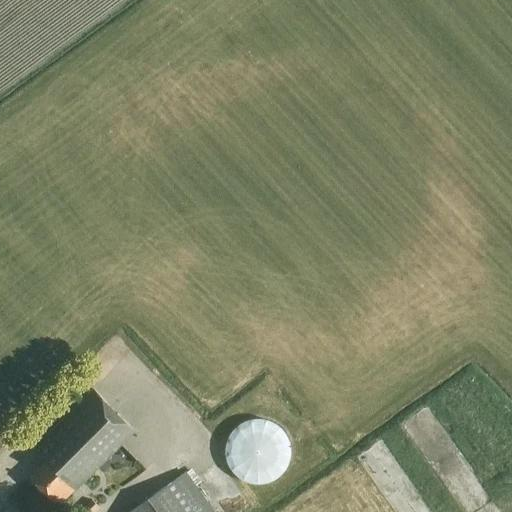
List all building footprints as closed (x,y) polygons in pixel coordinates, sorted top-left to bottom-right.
[(60,504),(119,444),(133,429),(93,389),(34,449),(45,461),(28,478),(52,501),(54,499),(60,504)] [(423,404),(397,417),(409,439),(434,427),(423,404)] [(257,485),(261,485),(264,484),(267,484),(270,483),(273,481),(275,480),(278,478),(280,476),(282,473),(284,471),(286,468),(287,465),(288,462),(289,459),(290,456),(290,453),(290,449),(289,446),(288,443),(287,440),(286,437),(284,435),(282,432),(280,430),(278,428),(275,426),(273,424),(270,423),(267,422),(264,421),(261,420),(257,420),(254,420),(251,421),(248,422),(245,423),(242,424),(239,426),(237,427),(234,430),(232,432),(230,435),(229,437),(227,440),(226,443),(226,446),(225,449),(225,453),(225,456),(226,459),(226,462),(227,465),(229,468),(230,471),(232,473),(234,475),(237,478),(239,480),(242,481),(245,483),(248,484),(251,484),(254,485),(257,485)] [(213,511),(186,472),(128,511),(213,511)] [(339,511),(338,509),(341,506),(326,486),(311,498),(321,511),(339,511)] [(91,500),(81,509),(84,511),(93,511),(98,507),(91,500)]
